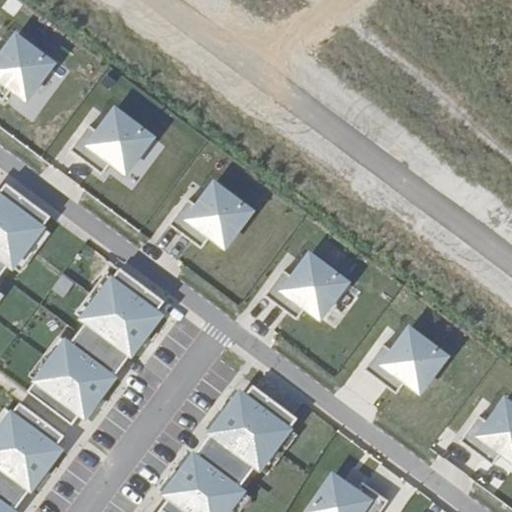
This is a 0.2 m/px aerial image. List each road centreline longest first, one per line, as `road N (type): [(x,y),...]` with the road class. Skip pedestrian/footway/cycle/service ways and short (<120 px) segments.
road 1 (unclassified): [(163,0),(511,260)]
road 2 (residential): [(224,324),(478,511)]
road 3 (residential): [(0,154),(224,324)]
road 4 (residential): [(224,324),(86,511)]
